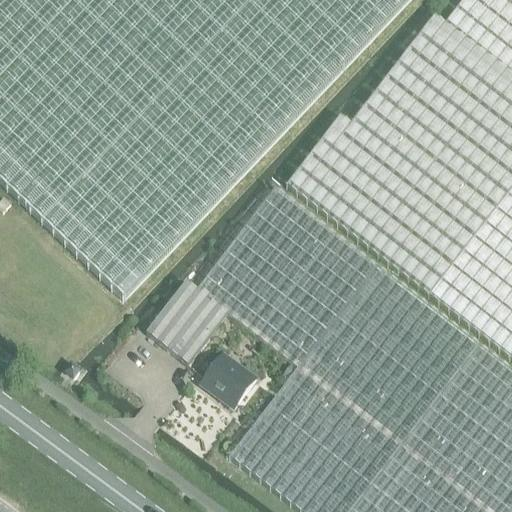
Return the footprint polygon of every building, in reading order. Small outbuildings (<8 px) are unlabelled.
[(0,0),(0,191),(122,307),(414,0),(0,0)] [(340,123),(286,192),(511,366),(511,0),(467,0),(444,31),(434,23),(350,131),(340,123)] [(511,511),(511,375),(275,193),(196,295),(298,373),(229,462),(293,511),(511,511)] [(187,371),(227,319),(196,295),(185,287),(145,339),(187,371)] [(234,414),(256,383),(224,359),(202,388),(219,400),(218,402),(234,414)] [(290,368),(281,380),(288,385),(297,373),(290,368)]
